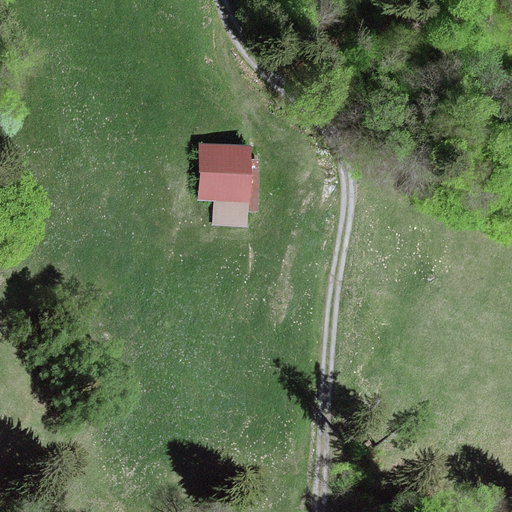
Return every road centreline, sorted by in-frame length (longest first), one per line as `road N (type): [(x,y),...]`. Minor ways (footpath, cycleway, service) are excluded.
road 1 (track): [(322,511),(331,322),(348,203),(345,151),(323,119),(233,34),(220,0)]
road 2 (track): [(265,141),(225,70),(220,38),(227,22)]
